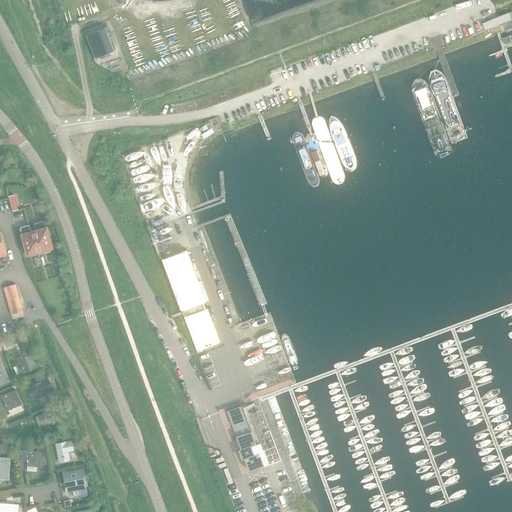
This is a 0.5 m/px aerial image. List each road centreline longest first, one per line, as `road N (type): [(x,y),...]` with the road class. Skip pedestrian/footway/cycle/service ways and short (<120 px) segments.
road 1 (residential): [(207,399),(0,26)]
road 2 (tertiary): [(139,454),(63,218),(46,177),(0,115)]
road 3 (unknown): [(140,120),(156,102),(441,0)]
road 4 (residential): [(139,454),(127,451),(53,327)]
